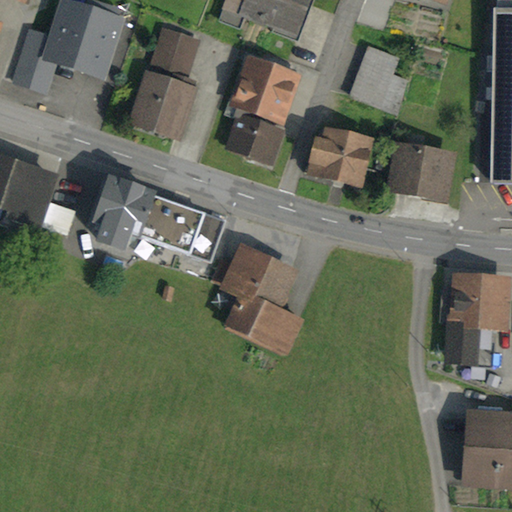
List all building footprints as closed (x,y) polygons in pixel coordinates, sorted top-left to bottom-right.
[(308,0),(247,0),(242,14),(296,34),(308,0)] [(511,0),(496,0),(495,12),(511,12),(511,0)] [(119,18),(65,2),(48,56),(103,73),(119,18)] [(511,12),(495,12),(492,184),(511,183),(511,12)] [(193,48),(163,39),(136,120),(175,133),(188,93),(179,90),(193,48)] [(379,109),(391,76),(397,60),(371,49),(352,98),(379,109)] [(295,83),(246,67),(230,117),(278,133),(295,83)] [(391,76),(379,109),(397,115),(406,82),(391,76)] [(277,145),(238,127),(224,160),(263,177),(277,145)] [(360,187),(370,143),(327,133),(324,144),(317,142),(313,161),(308,160),(304,174),(360,187)] [(418,147),(400,144),(392,191),(443,199),(450,158),(418,153),(418,147)] [(90,188),(0,157),(0,219),(70,244),(90,188)] [(224,230),(106,187),(88,237),(206,280),(224,230)] [(291,281),(239,255),(223,285),(237,297),(219,332),(281,363),(299,328),(273,315),(291,281)] [(510,286),(447,282),(440,373),(472,376),(475,338),(506,340),(510,286)] [(511,418),(473,415),(467,477),(511,481),(511,418)]
